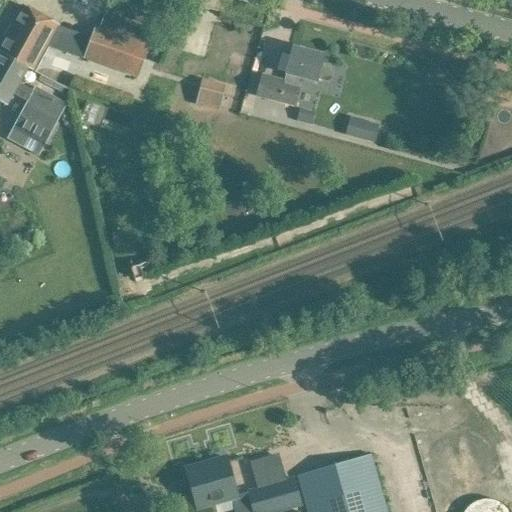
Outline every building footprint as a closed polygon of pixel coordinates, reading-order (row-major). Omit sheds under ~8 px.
[(22,6),(0,46),(0,53),(26,68),(33,72),(58,25),(22,6)] [(94,27),(83,58),(137,77),(148,46),(94,27)] [(262,75),(256,97),(294,108),(298,91),(296,90),(299,79),(316,83),(317,79),(327,82),(331,80),(334,70),(332,66),(321,63),(323,56),(292,48),(285,74),(288,75),(286,82),(262,75)] [(0,53),(0,100),(6,104),(12,93),(27,101),(32,91),(18,83),(26,68),(0,53)] [(218,110),(224,84),(202,79),(195,104),(218,110)] [(27,101),(11,130),(43,147),(65,106),(33,89),(32,91),(27,101)] [(349,123),(346,135),(373,142),(377,126),(360,122),(359,126),(349,123)] [(9,154),(4,181),(31,186),(36,159),(9,154)] [(386,511),(370,455),(297,476),(297,477),(306,511),(386,511)] [(193,495),(182,498),(186,511),(215,511),(213,504),(230,499),(234,510),(234,511),(273,511),(301,504),(293,478),(285,481),(255,490),(255,491),(246,493),(237,496),(228,466),(226,458),(210,463),(211,467),(187,474),(186,470),(185,470),(193,495)]
